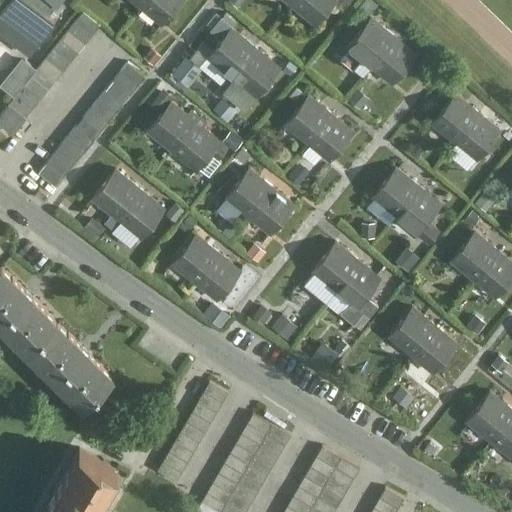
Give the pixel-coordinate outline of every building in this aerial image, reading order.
[(0,0),(0,31),(26,3),(22,0),(0,0)] [(140,0),(138,2),(163,23),(181,0),(140,0)] [(291,0),(290,1),(315,21),(333,0),(291,0)] [(0,119),(13,130),(100,22),(82,8),(0,110),(0,119)] [(346,40),(371,61),(396,32),(371,11),(346,40)] [(208,53),(231,73),(257,42),(234,22),(208,53)] [(396,32),(371,61),(394,80),(419,51),(396,32)] [(257,42),(231,73),(257,94),(283,64),(257,42)] [(57,184),(145,73),(128,59),(40,169),(57,184)] [(284,121),(309,141),(335,109),(310,89),(284,121)] [(432,122),(454,141),(479,111),(456,92),(432,122)] [(147,127),(170,147),(197,116),(174,96),(147,127)] [(335,109),(309,141),(332,159),(358,127),(335,109)] [(479,111),(454,141),(477,160),(501,130),(479,111)] [(197,116),(170,147),(197,170),(223,139),(197,116)] [(369,192),(392,212),(418,182),(395,163),(369,192)] [(225,195),(248,213),(273,182),(250,164),(225,195)] [(92,195),(116,215),(142,185),(118,165),(92,195)] [(273,182),(248,213),(271,232),(296,201),(273,182)] [(418,182),(392,212),(415,232),(441,202),(418,182)] [(48,193),(39,185),(34,191),(43,199),(48,193)] [(142,185),(116,215),(141,236),(167,206),(142,185)] [(449,259),(472,278),(497,247),(475,228),(449,259)] [(172,262),(194,280),(220,248),(197,230),(172,262)] [(311,269),(331,287),(357,258),(336,240),(311,269)] [(511,259),(497,247),(472,278),(494,297),(511,275),(511,259)] [(220,248),(194,280),(217,298),(243,267),(220,248)] [(357,258),(331,287),(353,306),(379,277),(357,258)] [(0,322),(25,348),(59,316),(7,261),(0,267),(0,322)] [(386,334),(409,354),(435,323),(412,303),(386,334)] [(286,335),(295,324),(283,313),(273,325),(286,335)] [(115,374),(59,316),(25,348),(81,407),(115,374)] [(435,323),(409,354),(432,373),(458,342),(435,323)] [(174,479),(225,392),(208,382),(156,469),(174,479)] [(468,421),(489,439),(511,412),(511,408),(493,392),(468,421)] [(511,412),(489,439),(509,457),(511,453),(511,412)] [(241,511),(284,436),(249,416),(194,511),(241,511)] [(48,502),(67,511),(90,511),(119,466),(75,440),(42,499),(48,502)] [(329,511),(354,472),(318,451),(282,511),(329,511)] [(393,511),(402,497),(384,486),(369,511),(393,511)] [(42,511),(67,511),(48,502),(42,511)]
